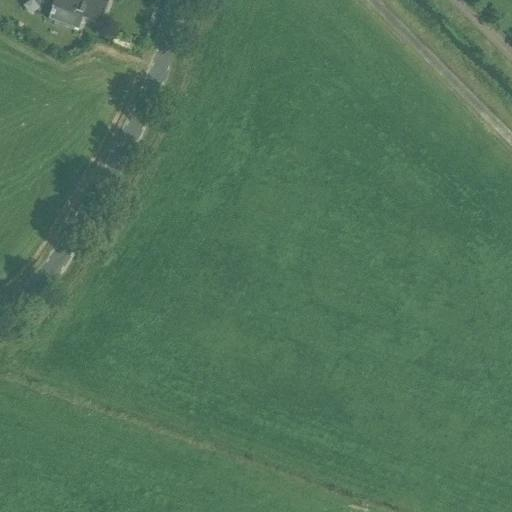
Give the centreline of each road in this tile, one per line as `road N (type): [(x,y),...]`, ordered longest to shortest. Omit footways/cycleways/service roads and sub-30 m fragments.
road 1 (tertiary): [(0,312),(67,252),(111,188),(178,0)]
road 2 (unclassified): [(511,136),(376,0)]
